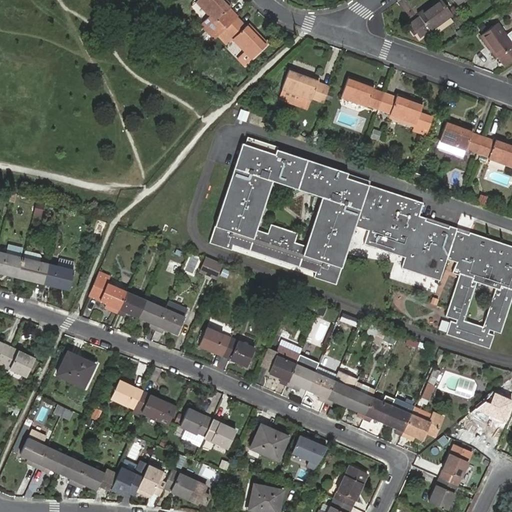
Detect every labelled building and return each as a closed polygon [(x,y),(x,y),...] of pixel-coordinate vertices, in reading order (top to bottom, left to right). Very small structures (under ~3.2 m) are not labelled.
[(221,33),(238,17),(229,7),(232,5),(227,0),(197,0),(216,20),(212,24),(221,33)] [(453,15),(442,0),(437,0),(419,14),(420,17),(410,23),(420,37),(430,30),(431,31),(453,15)] [(246,26),(238,17),(221,33),(229,42),(233,38),(252,57),(268,43),(249,23),(246,26)] [(499,55),(506,66),(511,61),(511,43),(505,34),(497,23),(480,34),(497,57),(499,55)] [(324,102),(330,86),(319,81),(320,79),(291,68),(283,88),(300,96),(298,103),(309,108),(313,98),(324,102)] [(379,108),(385,93),(375,89),(375,86),(349,77),(342,96),(342,97),(368,107),(369,105),(379,108)] [(396,97),(385,93),(379,108),(390,113),(390,114),(415,123),(414,126),(426,131),(432,114),(420,110),(423,104),(397,94),(396,97)] [(478,152),(484,136),(473,133),(474,130),(448,121),(440,140),(467,150),(468,149),(478,152)] [(495,141),(484,136),(478,152),(489,157),(489,159),(511,166),(511,143),(496,138),(495,141)] [(511,293),(511,244),(418,214),(422,201),(368,183),(369,180),(275,149),(275,147),(246,137),(243,144),(240,143),(208,243),(335,285),(354,226),(368,231),(364,244),(405,257),(401,268),(440,280),(447,259),(457,262),(450,273),(456,275),(443,316),(454,319),(453,322),(448,320),(444,334),(487,349),(493,335),(487,333),(487,330),(499,334),(511,293)] [(489,205),(491,196),(480,194),(479,203),(489,205)] [(44,204),(37,202),(33,214),(41,216),(44,204)] [(99,219),(93,232),(103,235),(108,222),(99,219)] [(0,272),(17,277),(22,257),(24,248),(9,245),(7,253),(0,251),(0,272)] [(44,283),(49,264),(22,257),(17,277),(44,283)] [(59,258),(58,266),(64,267),(72,269),(74,261),(59,258)] [(220,265),(205,258),(199,272),(214,279),(220,265)] [(58,266),(49,264),(44,283),(69,290),(74,270),(72,269),(64,267),(58,266)] [(109,276),(97,271),(94,278),(106,283),(109,276)] [(116,312),(125,292),(106,283),(94,278),(86,295),(111,306),(110,309),(116,312)] [(144,300),(125,292),(116,312),(123,316),(125,312),(137,317),(144,300)] [(164,308),(144,300),(137,317),(150,322),(148,327),(155,329),(164,308)] [(186,309),(166,301),(164,308),(182,316),(186,309)] [(317,306),(307,301),(305,307),(315,311),(317,306)] [(182,316),(164,308),(155,329),(161,332),(163,328),(175,333),(182,316)] [(358,320),(346,315),(344,321),(356,326),(358,320)] [(358,320),(356,326),(368,331),(371,325),(358,320)] [(221,355),(228,337),(205,328),(197,345),(221,355)] [(253,348),(228,337),(221,355),(245,366),(253,348)] [(417,341),(410,338),(408,345),(414,347),(417,341)] [(0,364),(3,366),(12,347),(0,341),(0,364)] [(417,341),(414,347),(422,350),(425,344),(417,341)] [(298,355),(299,352),(275,342),(271,352),(275,354),(267,372),(279,378),(277,381),(285,385),(294,364),(298,355)] [(12,347),(3,366),(26,377),(35,358),(12,347)] [(93,364),(66,351),(56,374),(82,386),(93,364)] [(294,364),(303,368),(307,359),(298,355),(294,364)] [(285,385),(291,387),(294,383),(299,386),(305,389),(313,372),(303,368),(294,364),(285,385)] [(430,379),(437,381),(440,369),(433,368),(430,379)] [(332,380),(313,372),(305,389),(318,394),(316,399),(323,401),(332,380)] [(109,398),(132,409),(140,391),(117,380),(109,398)] [(344,405),(351,388),(332,380),(323,401),(329,404),(332,400),(344,405)] [(374,390),(354,381),(351,388),(371,397),(374,390)] [(433,386),(422,381),(414,400),(425,405),(433,386)] [(371,397),(351,388),(344,405),(356,411),(355,415),(362,418),(371,397)] [(165,425),(174,407),(140,391),(132,409),(165,425)] [(390,405),(371,397),(362,418),(368,421),(371,417),(382,422),(390,405)] [(409,413),(390,405),(382,422),(395,427),(393,432),(399,434),(409,413)] [(59,416),(63,409),(56,406),(52,412),(59,416)] [(93,419),(96,411),(94,410),(90,408),(87,417),(93,419)] [(69,412),(63,409),(59,416),(66,419),(69,412)] [(202,437),(210,420),(187,409),(178,426),(202,437)] [(428,421),(409,413),(399,434),(404,437),(407,432),(421,439),(424,433),(433,436),(441,418),(432,414),(428,421)] [(468,414),(463,419),(466,424),(472,419),(468,414)] [(234,431),(210,420),(202,437),(226,448),(234,431)] [(286,436),(260,424),(249,447),(276,459),(286,436)] [(325,447),(297,435),(290,452),(307,459),(305,466),(313,469),(325,447)] [(30,465),(35,467),(45,447),(26,438),(19,454),(32,460),(30,465)] [(64,456),(67,449),(48,440),(45,447),(64,456)] [(466,460),(469,451),(452,444),(448,453),(466,460)] [(44,465),(57,472),(64,456),(45,447),(35,467),(41,470),(44,465)] [(438,477),(455,485),(466,460),(448,453),(438,477)] [(74,485),(83,465),(64,456),(57,472),(70,477),(68,482),(74,485)] [(146,463),(139,460),(136,471),(143,473),(146,463)] [(102,473),(83,465),(74,485),(80,487),(82,483),(95,488),(97,484),(108,489),(109,488),(115,474),(104,468),(102,473)] [(166,473),(148,465),(135,492),(151,499),(153,494),(160,497),(166,483),(162,481),(166,473)] [(348,465),(333,498),(350,506),(365,473),(348,465)] [(196,481),(172,469),(166,483),(164,489),(188,500),(196,481)] [(117,471),(115,474),(109,488),(124,494),(125,490),(133,494),(139,481),(117,471)] [(445,509),(455,485),(438,477),(427,501),(445,509)] [(207,486),(196,481),(188,500),(187,500),(197,505),(199,504),(206,507),(211,496),(204,492),(207,486)] [(275,511),(281,490),(252,483),(247,509),(262,511),(275,511)] [(347,511),(350,506),(333,498),(325,511),(324,511),(318,509),(316,511),(347,511)]
